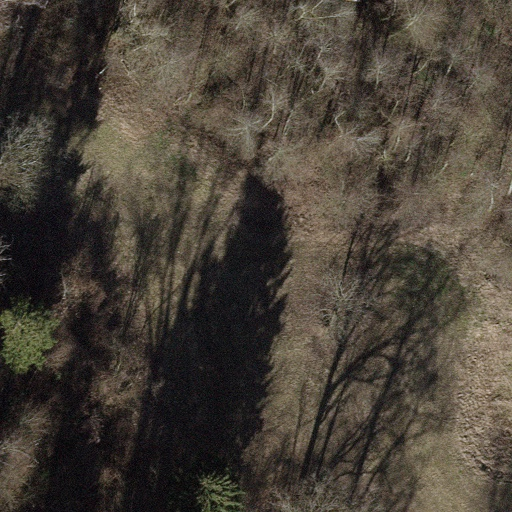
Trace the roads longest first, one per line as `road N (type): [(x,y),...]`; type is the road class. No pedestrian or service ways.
road 1 (motorway): [(317,0),(36,511)]
road 2 (motorway): [(308,511),(511,123)]
